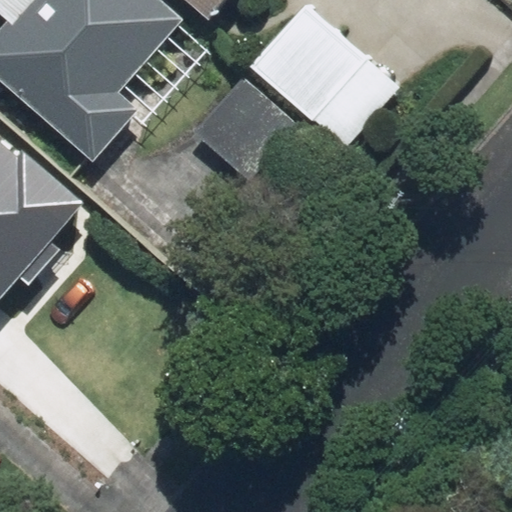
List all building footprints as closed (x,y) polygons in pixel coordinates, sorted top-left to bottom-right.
[(204,19),(183,0),(8,0),(29,18),(0,51),(0,62),(113,164),(161,111),(139,92),(204,19)] [(209,0),(231,19),(247,0),(209,0)] [(322,2),(265,65),(361,150),(418,86),(322,2)] [(259,76),(207,133),(266,187),(318,130),(259,76)] [(0,307),(8,314),(110,200),(0,102),(0,307)]
